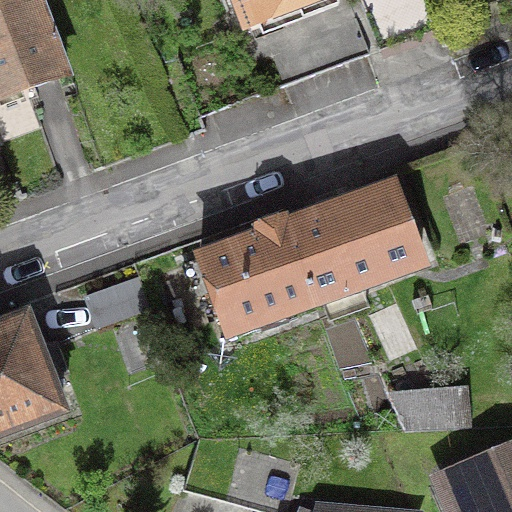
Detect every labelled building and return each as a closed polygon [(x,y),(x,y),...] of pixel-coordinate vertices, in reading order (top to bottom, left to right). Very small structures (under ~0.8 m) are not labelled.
[(36,0),(17,0),(0,6),(0,99),(64,76),(36,0)] [(179,59),(201,118),(368,55),(347,0),(359,0),(379,51),(438,30),(427,0),(237,0),(250,32),(179,59)] [(285,225),(314,304),(420,265),(391,186),(285,225)] [(228,336),(314,304),(285,225),(284,222),(258,232),(260,238),(183,267),(190,289),(208,282),(228,336)] [(85,298),(96,329),(148,310),(137,280),(85,298)] [(0,327),(0,435),(61,413),(49,382),(66,375),(56,345),(35,344),(25,318),(0,327)] [(465,398),(397,402),(407,427),(468,424),(465,398)] [(194,450),(182,492),(258,511),(285,511),(293,486),(265,478),(263,451),(194,450)] [(511,511),(511,451),(440,482),(452,511),(511,511)] [(370,511),(317,502),(314,511),(370,511)]
